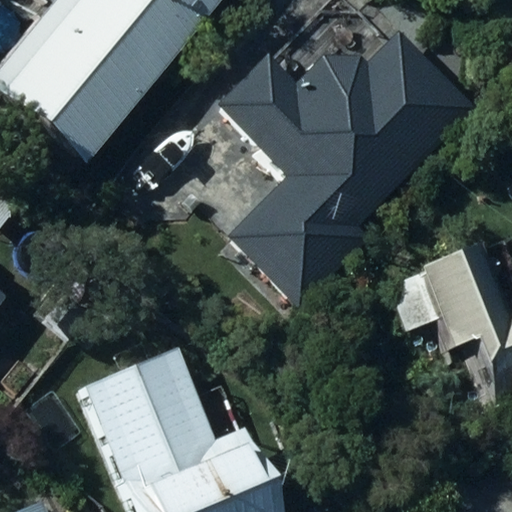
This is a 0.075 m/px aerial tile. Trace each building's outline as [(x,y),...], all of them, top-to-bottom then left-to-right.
[(38,0),(0,46),(0,102),(71,162),(206,0),(38,0)] [(276,177),(217,237),(289,309),(361,236),(351,226),(468,108),(389,30),(358,61),(351,54),(316,54),(287,83),(257,53),(204,106),(276,177)] [(511,302),(509,304),(511,309),(494,316),(463,241),(405,264),(439,346),(458,338),(492,421),(511,413),(511,302)] [(72,387),(124,511),(272,511),(236,426),(206,438),(168,347),(72,387)] [(36,511),(32,502),(5,511),(36,511)]
